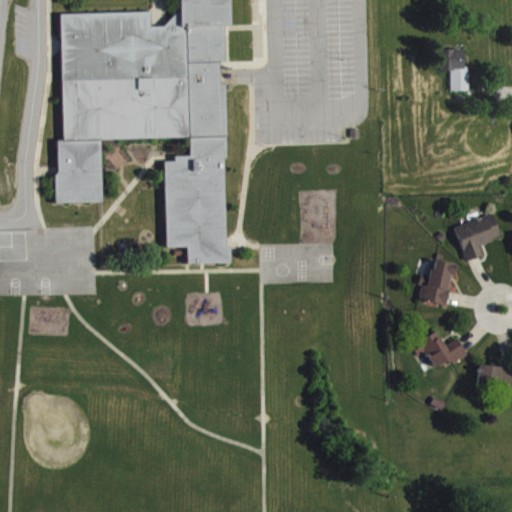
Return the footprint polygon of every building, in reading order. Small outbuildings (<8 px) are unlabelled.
[(226,0),(227,24),(221,24),(221,26),(222,60),(216,60),(216,63),(217,82),(222,82),(224,135),(222,135),(223,156),(220,156),(223,240),(223,243),(227,247),(227,261),(200,262),(185,262),(183,262),(183,245),(162,246),(160,159),(171,159),(171,156),(171,154),(186,153),(186,136),(98,138),(100,200),(52,202),(51,174),(54,170),(54,169),(54,138),(60,138),(57,44),(56,12),(147,9),(148,24),(156,24),(160,24),(175,9),(176,9),(175,0),(226,0)] [(465,51),(441,52),(442,73),(453,73),(453,93),(471,92),(471,69),(466,69),(465,51)] [(502,240),(494,217),(457,229),(468,263),(485,258),(482,247),(502,240)] [(449,308),(457,266),(435,262),(432,279),(422,277),(420,287),(424,288),(422,302),(449,308)] [(436,371),(452,361),(455,366),(469,358),(459,341),(447,348),(439,334),(413,348),(420,359),(427,355),(436,371)] [(511,370),(482,366),(479,385),(511,389),(511,370)]
